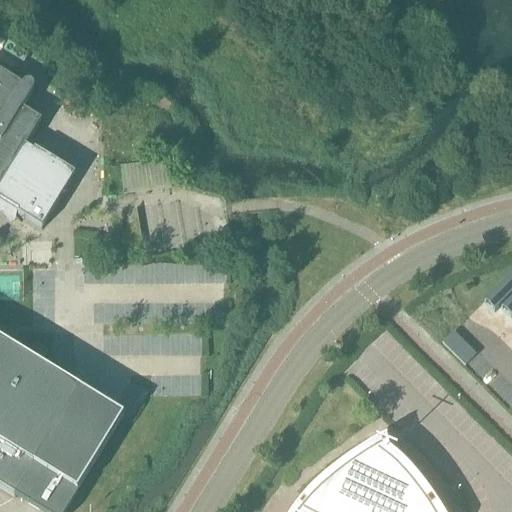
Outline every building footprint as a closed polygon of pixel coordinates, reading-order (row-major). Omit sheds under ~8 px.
[(0,491),(12,499),(79,392),(0,344),(0,203),(18,215),(18,217),(41,231),(73,178),(33,153),(31,156),(24,151),(40,124),(21,113),(32,95),(32,94),(32,93),(33,92),(32,91),(32,90),(32,89),(31,88),(30,87),(28,87),(27,87),(26,87),(25,87),(24,87),(23,88),(22,89),(22,90),(0,76),(0,491)] [(167,162),(120,168),(124,197),(171,192),(167,162)] [(142,254),(136,208),(120,245),(142,254)] [(511,278),(510,277),(484,303),(493,313),(511,294),(511,278)] [(511,297),(501,309),(510,319),(511,317),(511,297)] [(452,334),(442,344),(452,355),(463,345),(452,334)] [(463,345),(452,355),(463,366),(473,356),(463,345)] [(101,407),(79,392),(12,499),(32,511),(63,511),(122,419),(101,407)] [(387,454),(383,443),(354,458),(327,476),(296,505),(291,511),(433,511),(432,510),(415,486),(401,472),(392,464),(387,461),(387,454)]
